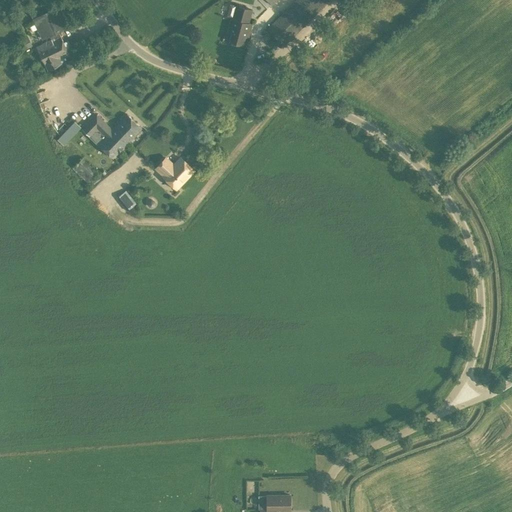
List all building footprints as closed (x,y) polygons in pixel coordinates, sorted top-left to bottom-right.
[(295,0),(282,13),(267,29),(284,45),(299,31),(330,0),(295,0)] [(224,1),(222,13),(231,15),(234,4),(224,1)] [(232,33),(230,41),(232,42),(231,44),(239,46),(240,44),(242,45),(253,10),(237,5),(233,19),(232,18),(228,32),(232,33)] [(69,27),(59,6),(32,20),(35,26),(42,40),(49,37),(50,39),(35,47),(47,71),(61,63),(60,61),(71,55),(58,32),(69,27)] [(24,50),(33,46),(28,36),(19,41),(24,50)] [(74,58),(65,62),(67,68),(77,63),(74,58)] [(142,128),(126,113),(111,127),(97,113),(82,129),(90,136),(97,130),(104,136),(97,143),(113,158),(142,128)] [(72,168),(88,184),(98,174),(99,173),(83,157),(72,168)] [(173,165),(165,158),(156,168),(163,175),(163,176),(177,188),(193,170),(180,158),(173,165)] [(127,210),(136,204),(131,197),(122,204),(127,210)] [(290,494),(266,494),(266,510),(259,510),(258,511),(276,511),(290,510),(290,494)]
